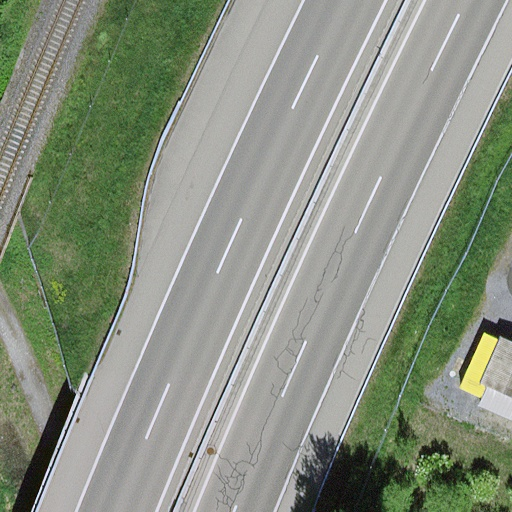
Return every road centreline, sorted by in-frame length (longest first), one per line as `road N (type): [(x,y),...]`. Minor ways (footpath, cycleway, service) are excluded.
road 1 (motorway): [(353,0),(123,511)]
road 2 (motorway): [(245,511),(467,0)]
road 3 (track): [(0,308),(73,511)]
